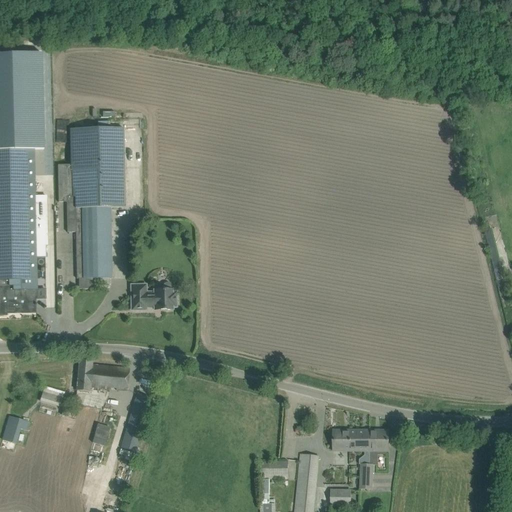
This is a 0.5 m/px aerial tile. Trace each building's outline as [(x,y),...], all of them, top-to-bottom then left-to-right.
[(0,136),(35,137),(41,137),(41,54),(1,54),(0,54),(0,136)] [(124,208),(123,128),(70,130),(70,165),(57,166),(58,202),(66,202),(67,233),(75,232),(76,279),(78,279),(79,289),(78,289),(78,290),(89,290),(89,288),(94,288),(93,279),(111,279),(110,208),(124,208)] [(45,246),(48,246),(47,197),(35,197),(35,152),(0,152),(0,316),(7,316),(7,314),(35,313),(35,306),(36,306),(36,304),(35,304),(35,299),(37,299),(37,291),(37,290),(37,258),(45,258),(45,246)] [(146,293),(145,285),(131,286),(131,311),(146,310),(146,308),(154,308),(154,311),(172,310),(172,307),(176,307),(176,297),(176,293),(172,293),(172,290),(154,290),(154,293),(146,293)] [(127,392),(128,379),(129,369),(92,365),(92,362),(79,360),(76,391),(88,392),(88,388),(127,392)] [(60,408),(64,394),(44,388),(40,402),(60,408)] [(137,394),(121,448),(136,453),(152,398),(137,394)] [(84,397),(82,405),(94,408),(96,400),(84,397)] [(26,432),(29,423),(9,417),(2,441),(15,445),(20,430),(26,432)] [(105,447),(110,427),(97,424),(92,444),(105,447)] [(361,451),(361,431),(334,431),(334,451),(361,451)] [(391,440),(391,432),(388,432),(388,431),(361,431),(361,451),(370,451),(369,465),(361,465),(360,489),(372,489),(373,466),(377,466),(377,455),(387,455),(387,452),(388,452),(388,440),(391,440)] [(90,454),(88,461),(100,464),(102,457),(90,454)] [(313,511),(318,467),(319,457),(300,455),(299,465),(295,511),(313,511)] [(269,500),(268,480),(288,480),(288,461),(261,462),(261,480),(260,511),(275,511),(275,500),(269,500)] [(351,508),(351,490),(331,490),(330,508),(351,508)]
